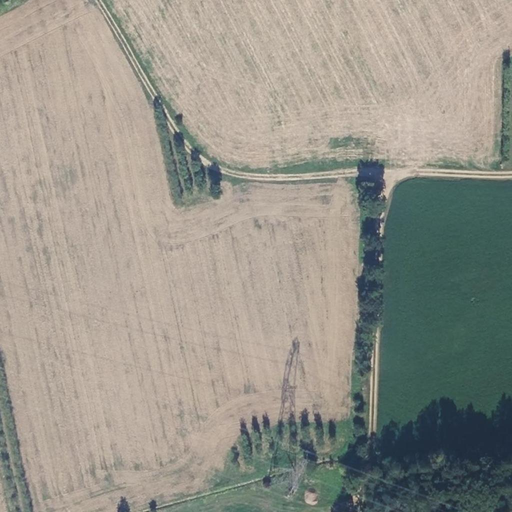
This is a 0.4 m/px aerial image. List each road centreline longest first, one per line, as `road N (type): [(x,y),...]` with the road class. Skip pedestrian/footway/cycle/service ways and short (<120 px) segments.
road 1 (track): [(384,173),(249,181),(217,172),(174,134),(95,0)]
road 2 (track): [(358,511),(371,448),(384,173)]
road 3 (track): [(511,175),(384,173)]
